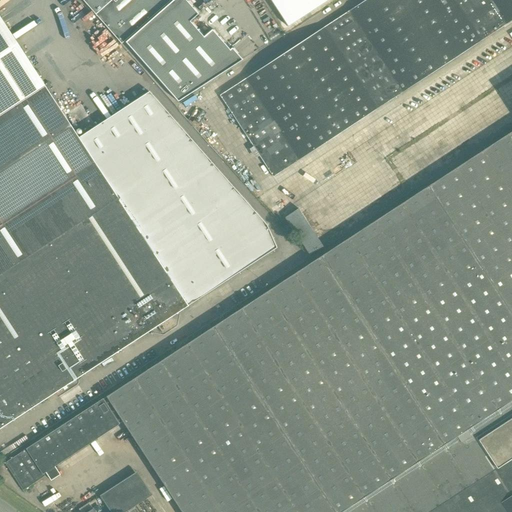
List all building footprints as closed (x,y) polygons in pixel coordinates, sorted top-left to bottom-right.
[(0,0),(0,428),(157,326),(171,317),(188,306),(117,198),(45,87),(44,87),(0,19),(0,0)] [(82,0),(97,16),(121,44),(170,0),(82,0)] [(190,22),(196,16),(198,15),(184,0),(173,0),(125,43),(178,102),(242,60),(232,48),(229,50),(211,30),(203,37),(190,22)] [(511,0),(366,0),(296,46),(265,66),(220,96),(273,177),(296,162),(511,20),(511,0)] [(269,0),(287,27),(329,0),(269,0)] [(511,511),(511,131),(191,341),(106,397),(102,400),(24,451),(24,450),(22,451),(22,452),(5,463),(23,491),(45,476),(43,474),(45,473),(51,481),(60,475),(54,467),(119,424),(122,421),(172,498),(181,511),(511,511)] [(285,218),(296,235),(309,255),(322,247),(298,209),(285,218)] [(171,317),(157,326),(162,333),(175,324),(171,317)] [(102,496),(112,511),(122,511),(149,494),(136,474),(133,476),(106,494),(102,496)]
